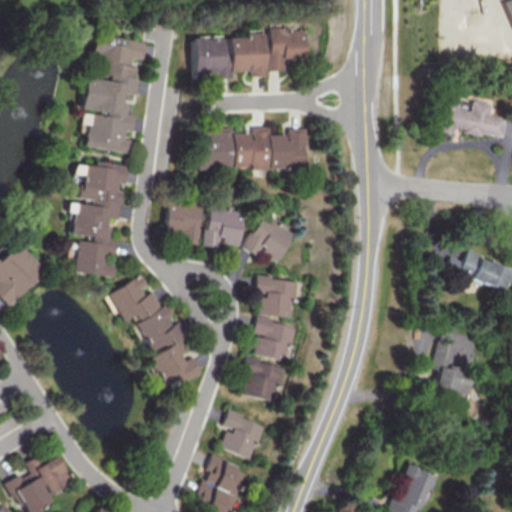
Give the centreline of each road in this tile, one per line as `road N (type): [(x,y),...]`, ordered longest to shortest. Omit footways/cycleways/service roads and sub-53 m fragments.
road 1 (residential): [(157,511),(205,402),(222,333),(213,310),(144,249),(143,205),(170,24)]
road 2 (tertiary): [(364,0),(367,286),(347,379),(294,511)]
road 3 (residential): [(152,511),(96,482),(72,455),(53,411),(0,335)]
road 4 (residential): [(511,193),(371,185)]
